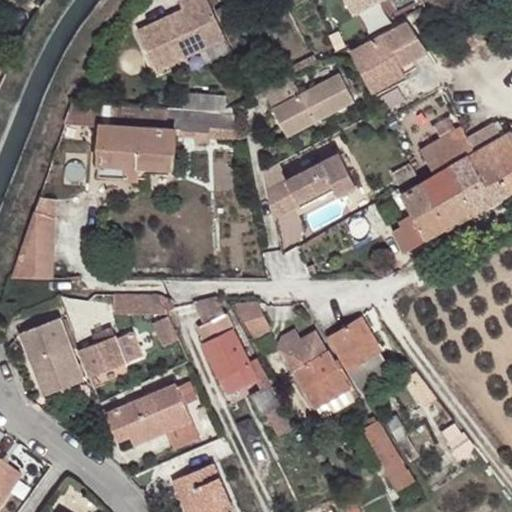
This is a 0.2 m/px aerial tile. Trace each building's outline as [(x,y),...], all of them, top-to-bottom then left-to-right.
[(158,55),(165,69),(227,39),(208,0),(182,0),(179,2),(184,11),(184,13),(178,16),(178,14),(140,32),(152,58),(158,55)] [(467,29),(480,44),(482,45),(511,24),(511,22),(500,8),(467,29)] [(408,22),(351,52),(363,75),(377,68),(381,76),(401,66),(429,51),(408,22)] [(459,34),(454,28),(436,44),(453,64),(471,49),(459,34)] [(480,44),(467,29),(459,34),(471,49),(480,44)] [(159,72),(165,69),(158,55),(152,58),(159,72)] [(285,70),(288,75),(317,61),(314,56),(285,70)] [(377,68),(363,75),(372,92),(406,74),(401,66),(381,76),(377,68)] [(301,94),(274,109),(288,136),(355,100),(341,73),(301,94)] [(254,96),(257,101),(267,97),(266,94),(293,80),(290,75),(253,94),(254,96)] [(274,109),(301,94),(293,80),(266,94),(267,97),(274,109)] [(194,108),(195,92),(184,91),(183,108),(194,108)] [(216,110),(217,94),(195,92),(194,108),(197,109),(216,110)] [(226,95),(217,94),(216,110),(219,110),(225,108),(226,95)] [(196,136),(197,109),(194,108),(183,108),(73,101),(65,123),(102,125),(99,176),(148,178),(148,168),(174,169),(175,135),(196,136)] [(197,109),(196,136),(196,144),(210,143),(209,137),(240,139),(229,108),(225,108),(219,110),(216,110),(197,109)] [(500,122),(495,125),(502,136),(507,134),(500,122)] [(495,124),(479,133),(469,139),(477,152),(470,155),(479,170),(492,162),(511,150),(511,131),(507,134),(502,136),(495,125),(495,124)] [(469,139),(462,127),(421,150),(435,175),(450,166),(476,211),(509,192),(492,162),(479,170),(470,155),(477,152),(469,139)] [(511,150),(492,162),(509,192),(511,190),(511,150)] [(269,190),(268,190),(274,217),(299,204),(298,201),(331,184),(334,189),(337,196),(356,186),(340,153),(287,181),(269,190)] [(265,170),(269,190),(287,181),(278,163),(265,170)] [(407,165),(393,173),(398,183),(413,175),(407,165)] [(476,211),(450,166),(435,175),(423,182),(448,227),(476,211)] [(448,227),(423,182),(402,195),(412,213),(399,220),(402,226),(393,231),(405,253),(448,227)] [(334,189),(331,184),(298,201),(299,204),(300,206),(334,189)] [(40,196),(35,210),(55,217),(57,199),(40,196)] [(55,278),(55,217),(35,210),(12,277),(55,278)] [(167,312),(160,294),(114,294),(114,312),(167,312)] [(160,294),(167,312),(175,303),(160,294)] [(204,324),(225,314),(220,304),(221,304),(219,298),(223,296),(223,295),(193,302),(204,324)] [(266,304),(263,302),(258,303),(237,304),(254,337),(271,327),(263,311),(269,309),(266,304)] [(225,314),(204,324),(200,326),(206,340),(203,343),(229,391),(257,376),(258,376),(251,363),(225,313),(225,314)] [(164,346),(180,338),(176,331),(169,316),(154,323),(164,346)] [(60,318),(22,332),(46,394),(84,380),(60,318)] [(392,368),(361,318),(331,336),(350,368),(362,387),(368,395),(382,387),(376,378),(392,368)] [(95,343),(79,350),(89,376),(127,362),(144,355),(134,331),(117,338),(113,327),(92,336),(95,343)] [(356,400),(356,399),(360,396),(348,376),(349,376),(338,360),(333,362),(324,347),(322,348),(314,334),(302,341),(296,330),(283,337),(281,344),(289,358),(296,371),(324,418),(356,400)] [(259,358),(251,363),(258,376),(257,376),(264,389),(271,386),(274,384),(266,371),(259,358)] [(289,358),(283,362),(290,374),(296,371),(289,358)] [(430,397),(414,373),(407,377),(423,401),(430,397)] [(130,403),(106,414),(115,431),(126,426),(131,436),(135,444),(167,430),(174,446),(201,436),(187,404),(178,386),(175,378),(166,382),(168,387),(137,400),(142,411),(135,414),(130,403)] [(191,380),(178,386),(187,404),(199,398),(191,380)] [(293,428),(271,386),(264,389),(253,396),(262,414),(267,412),(280,435),(293,428)] [(137,400),(130,403),(135,414),(142,411),(137,400)] [(419,455),(396,416),(387,421),(411,460),(419,455)] [(399,458),(379,421),(365,429),(385,465),(399,458)] [(126,426),(115,431),(120,441),(131,436),(126,426)] [(0,457),(0,504),(8,493),(22,472),(0,457)] [(407,472),(399,458),(385,465),(393,480),(407,472)] [(174,479),(183,500),(192,496),(198,511),(235,511),(213,463),(174,479)] [(407,472),(393,480),(399,490),(415,481),(409,470),(407,472)] [(188,511),(198,511),(192,496),(183,500),(188,511)] [(354,504),(350,498),(343,501),(348,511),(361,511),(356,503),(354,504)]
